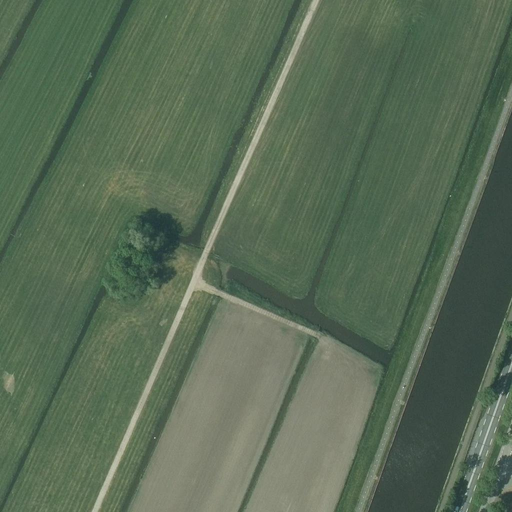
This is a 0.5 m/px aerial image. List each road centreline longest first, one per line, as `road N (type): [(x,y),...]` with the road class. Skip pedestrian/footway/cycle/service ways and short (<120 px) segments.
road 1 (track): [(95,511),(319,0)]
road 2 (primary): [(457,511),(511,364)]
